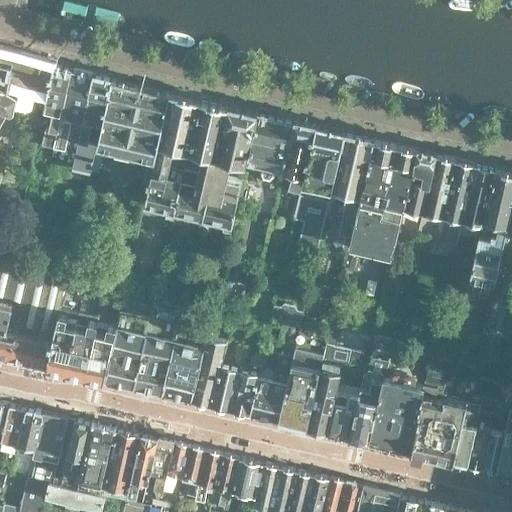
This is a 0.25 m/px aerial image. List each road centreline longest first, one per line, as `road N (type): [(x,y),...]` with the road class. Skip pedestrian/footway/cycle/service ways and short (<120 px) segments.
road 1 (residential): [(511,493),(0,377)]
road 2 (residential): [(0,30),(511,146)]
